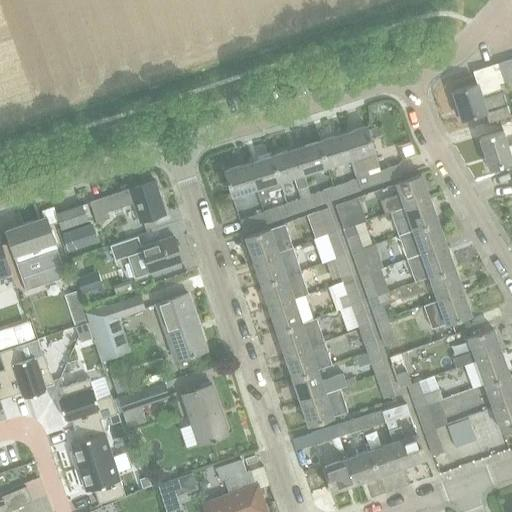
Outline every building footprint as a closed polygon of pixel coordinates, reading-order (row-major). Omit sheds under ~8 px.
[(478,84),(453,93),(462,121),(487,113),(490,124),(510,118),(507,106),(502,92),(500,85),(511,80),(511,59),(474,72),(474,73),(478,84)] [(343,133),(350,158),(357,179),(360,190),(402,175),(398,164),(369,174),(368,170),(378,167),(366,126),(343,133)] [(490,170),(509,163),(511,162),(511,146),(508,147),(503,131),(480,139),(490,170)] [(326,166),(350,158),(343,133),(318,141),(326,166)] [(318,141),(297,148),(305,173),(326,166),(318,141)] [(273,156),(281,181),(294,176),(302,200),(289,204),(293,214),(315,206),(312,196),(305,173),(297,148),(273,156)] [(281,181),(273,156),(248,164),(256,189),(260,200),(269,197),(268,193),(283,188),(281,181)] [(232,196),(251,190),(256,189),(248,164),(224,172),(232,196)] [(400,195),(380,202),(385,215),(405,208),(429,199),(420,175),(396,184),(400,195)] [(338,198),(360,190),(357,179),(334,188),(338,198)] [(140,221),(146,219),(165,213),(154,181),(90,203),(96,222),(108,218),(106,212),(133,203),(140,221)] [(312,196),(315,206),(338,198),(334,188),(312,196)] [(405,208),(392,213),(400,236),(437,222),(429,199),(405,208)] [(346,202),(335,206),(344,230),(355,226),(346,202)] [(289,204),(264,213),(268,223),(293,214),(289,204)] [(54,206),(40,211),(43,218),(45,217),(47,224),(58,220),(56,214),(54,206)] [(80,206),(56,214),(58,220),(61,229),(85,221),(80,206)] [(308,216),(316,239),(336,234),(327,209),(308,216)] [(245,232),(268,223),(264,213),(241,222),(245,232)] [(6,231),(5,231),(27,293),(67,279),(57,250),(58,249),(51,229),(49,229),(47,224),(45,217),(43,218),(5,231),(6,231)] [(437,222),(400,236),(408,259),(446,245),(437,222)] [(284,224),(245,237),(253,261),(292,248),(284,224)] [(355,226),(344,230),(352,253),(363,249),(355,226)] [(89,227),(64,235),(70,252),(95,244),(89,227)] [(336,234),(316,239),(321,252),(318,253),(322,264),(326,263),(344,257),(336,234)] [(137,236),(110,246),(115,261),(127,256),(142,251),(141,247),(137,236)] [(142,251),(127,256),(133,276),(149,271),(149,272),(181,261),(173,236),(141,247),(142,251)] [(0,276),(11,272),(0,239),(0,276)] [(446,245),(408,259),(416,282),(429,277),(454,268),(446,245)] [(292,248),(253,261),(261,284),(300,271),(292,248)] [(363,249),(352,253),(361,277),(372,273),(363,249)] [(344,257),(326,263),(333,280),(340,277),(342,284),(352,280),(344,257)] [(454,268),(429,277),(438,300),(462,292),(454,268)] [(372,273),(361,277),(369,299),(388,292),(380,270),(372,273)] [(97,271),(77,278),(81,292),(102,285),(97,271)] [(300,271),(261,284),(269,308),(302,297),(308,295),(300,271)] [(352,280),(342,284),(345,293),(338,295),(343,309),(361,303),(352,280)] [(388,292),(369,299),(377,322),(388,318),(384,307),(392,304),(388,292)] [(438,300),(425,305),(433,329),(471,315),(462,292),(438,300)] [(168,299),(156,304),(174,359),(175,361),(191,356),(207,350),(187,293),(168,299)] [(132,353),(120,317),(144,309),(140,296),(86,314),(103,363),(132,353)] [(302,297),(269,308),(277,331),(310,320),(302,297)] [(361,303),(343,309),(343,310),(340,311),(348,332),(358,328),(359,330),(369,326),(361,303)] [(82,307),(71,311),(76,326),(87,322),(82,307)] [(310,320),(277,331),(285,354),(323,341),(315,318),(310,320)] [(388,318),(377,322),(386,347),(397,343),(388,318)] [(29,322),(13,327),(19,343),(35,338),(29,322)] [(87,323),(75,327),(78,334),(89,331),(87,323)] [(369,326),(359,330),(367,353),(377,350),(369,326)] [(492,328),(473,335),(467,337),(473,352),(453,359),(456,368),(476,361),(500,352),(492,328)] [(89,331),(78,334),(81,342),(92,338),(89,331)] [(323,341),(285,354),(292,378),(318,369),(331,365),(323,341)] [(17,346),(0,352),(0,356),(4,369),(5,369),(14,395),(21,393),(23,398),(46,391),(45,387),(54,384),(44,354),(22,361),(17,346)] [(377,350),(367,353),(375,376),(386,373),(377,350)] [(484,384),(509,375),(500,352),(476,361),(484,384)] [(409,386),(411,385),(403,363),(393,367),(401,389),(409,386)] [(4,369),(0,370),(0,408),(2,407),(0,400),(0,399),(14,395),(5,369),(4,369)] [(318,369),(292,378),(300,401),(326,393),(339,389),(357,382),(355,378),(345,381),(343,374),(322,381),(318,369)] [(160,373),(148,377),(151,385),(162,381),(160,373)] [(386,373),(375,376),(383,399),(394,395),(386,373)] [(511,384),(509,375),(484,384),(493,407),(511,400),(511,384)] [(434,377),(420,382),(411,385),(409,386),(417,408),(442,399),(434,377)] [(97,400),(89,378),(59,388),(62,397),(58,398),(66,421),(71,419),(74,427),(100,418),(100,419),(109,416),(117,414),(111,395),(97,400)] [(163,383),(118,398),(123,412),(127,423),(146,417),(143,406),(167,397),(163,383)] [(211,384),(193,390),(194,393),(182,397),(198,443),(228,433),(211,384)] [(326,393),(300,401),(308,425),(347,412),(339,389),(326,393)] [(449,424),(441,401),(443,401),(442,399),(417,408),(425,433),(437,429),(449,424)] [(511,400),(493,407),(494,413),(501,431),(511,427),(511,400)] [(394,442),(403,466),(426,458),(417,434),(405,438),(401,428),(397,429),(393,420),(410,415),(407,404),(383,411),(387,422),(390,432),(394,442)] [(363,430),(387,422),(383,411),(360,419),(363,430)] [(117,414),(109,416),(111,424),(119,421),(117,414)] [(100,418),(74,427),(78,441),(70,443),(73,451),(70,452),(75,468),(112,456),(100,418)] [(340,437),(363,430),(360,419),(336,426),(340,437)] [(456,448),(475,441),(467,420),(449,427),(456,448)] [(336,426),(311,434),(314,444),(315,446),(315,445),(340,437),(336,426)] [(425,433),(434,455),(445,451),(437,429),(425,433)] [(394,442),(370,450),(379,475),(403,466),(394,442)] [(370,450),(347,459),(355,483),(379,475),(370,450)] [(112,456),(75,468),(80,485),(84,484),(86,491),(94,489),(99,504),(125,495),(112,456)] [(202,505),(204,511),(265,511),(266,511),(256,484),(254,485),(249,469),(244,471),(240,459),(214,467),(219,481),(223,479),(228,496),(202,505)] [(347,459),(304,474),(310,491),(329,484),(332,492),(355,483),(347,459)] [(148,477),(140,479),(142,487),(151,485),(148,477)] [(171,480),(157,484),(165,511),(168,511),(176,510),(181,508),(177,496),(171,480)] [(4,504),(0,505),(0,511),(6,511),(17,507),(31,501),(25,487),(1,497),(4,504)]
